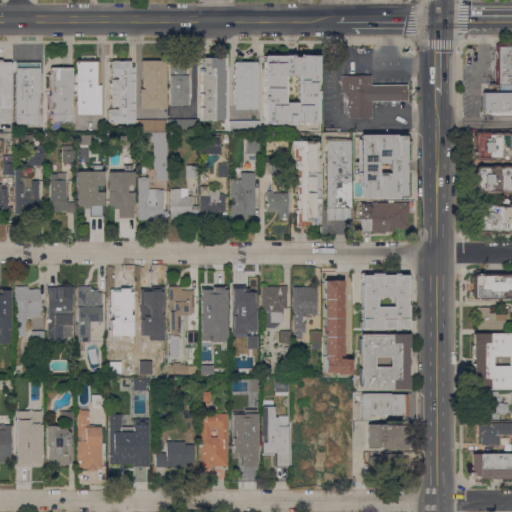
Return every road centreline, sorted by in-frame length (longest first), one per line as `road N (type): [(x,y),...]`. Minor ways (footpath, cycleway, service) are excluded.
road 1 (residential): [(511,253),(0,253)]
road 2 (residential): [(438,500),(0,501)]
road 3 (secondary): [(438,511),(437,350)]
road 4 (secondary): [(172,18),(17,19)]
road 5 (secondary): [(436,253),(438,111)]
road 6 (secondary): [(336,18),(216,17)]
